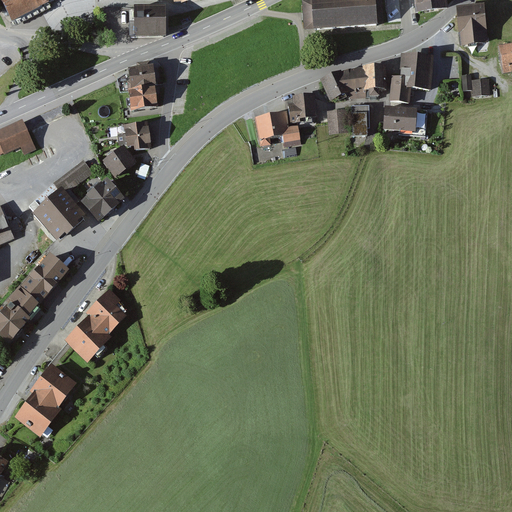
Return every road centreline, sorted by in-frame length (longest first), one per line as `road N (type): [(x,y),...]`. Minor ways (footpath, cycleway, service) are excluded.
road 1 (track): [(367,147),(334,226),(299,259),(318,440),(300,511)]
road 2 (tertiary): [(173,166),(231,113),(414,39),(462,0)]
road 3 (tertiary): [(173,166),(0,406)]
road 4 (secondary): [(0,116),(167,44)]
road 5 (tertiary): [(167,44),(173,67),(163,157),(173,166)]
